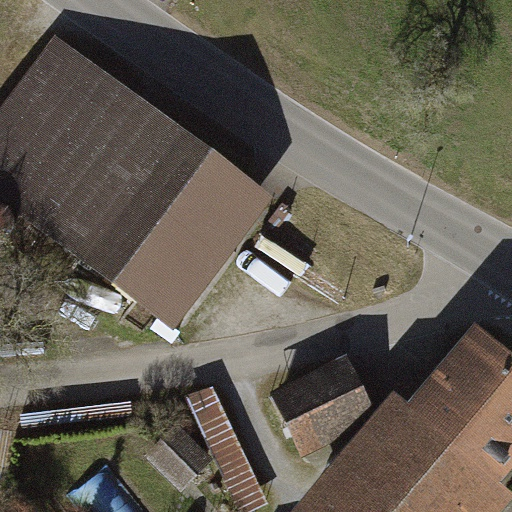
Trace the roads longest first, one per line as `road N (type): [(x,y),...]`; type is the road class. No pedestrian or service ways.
road 1 (unclassified): [(0,397),(121,399),(511,286)]
road 2 (tertiary): [(511,267),(149,0)]
